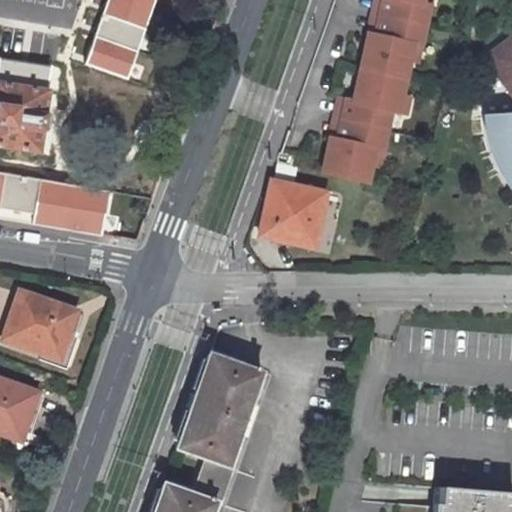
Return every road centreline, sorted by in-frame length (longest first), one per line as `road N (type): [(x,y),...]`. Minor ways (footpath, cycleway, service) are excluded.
road 1 (residential): [(151,272),(218,286),(511,289)]
road 2 (tertiary): [(252,0),(151,272)]
road 3 (tertiary): [(151,272),(66,511)]
road 4 (residential): [(0,246),(151,272)]
